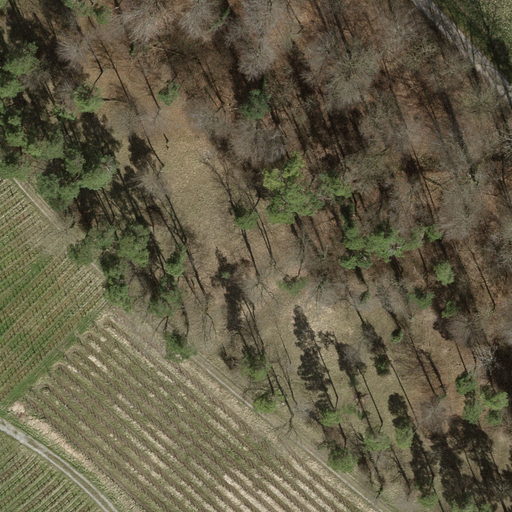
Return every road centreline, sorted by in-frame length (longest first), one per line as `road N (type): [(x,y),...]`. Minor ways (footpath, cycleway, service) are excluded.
road 1 (track): [(0,145),(125,286),(400,511)]
road 2 (track): [(0,423),(66,464),(110,511)]
